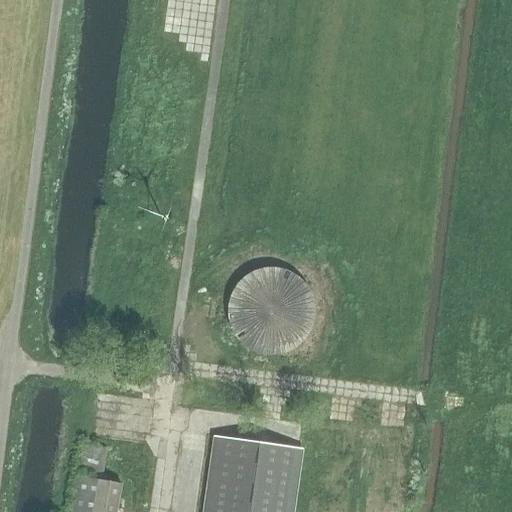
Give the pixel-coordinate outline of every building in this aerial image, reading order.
[(219,38),(222,0),(170,0),(167,33),(219,38)] [(204,93),(194,176),(222,180),(233,96),(204,93)] [(288,511),(297,449),(216,438),(205,511),(288,511)] [(80,473),(106,476),(110,445),(85,441),(80,473)] [(73,511),(120,511),(124,480),(78,474),(73,511)]
